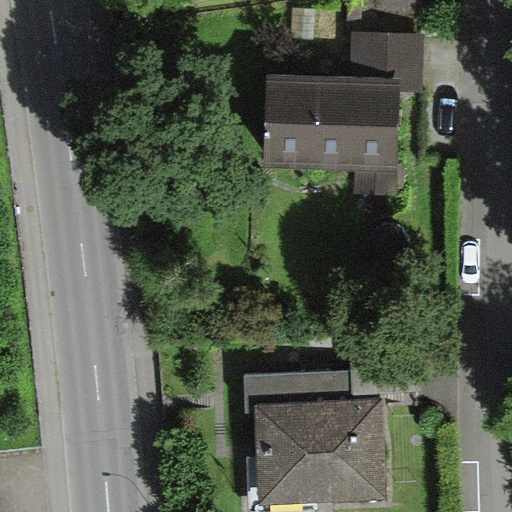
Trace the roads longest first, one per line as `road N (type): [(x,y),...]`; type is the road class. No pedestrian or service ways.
road 1 (primary): [(47,0),(103,511)]
road 2 (residential): [(498,511),(499,0)]
